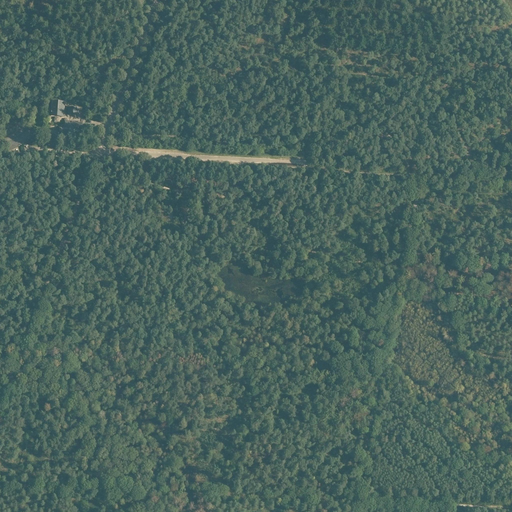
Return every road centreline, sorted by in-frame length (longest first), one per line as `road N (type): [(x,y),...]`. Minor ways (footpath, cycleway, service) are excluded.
road 1 (unknown): [(309,141),(327,155),(331,177),(430,192),(419,257),(408,265),(409,300),(437,304),(475,363),(511,380)]
road 2 (track): [(415,176),(351,511)]
road 3 (track): [(511,506),(228,494)]
road 4 (unclassified): [(0,160),(32,149),(99,149),(154,0)]
road 5 (track): [(228,494),(0,480)]
road 6 (track): [(0,319),(32,322),(99,149)]
road 7 (unknown): [(309,141),(277,148),(192,133),(101,141)]
road 8 (track): [(341,169),(511,181)]
